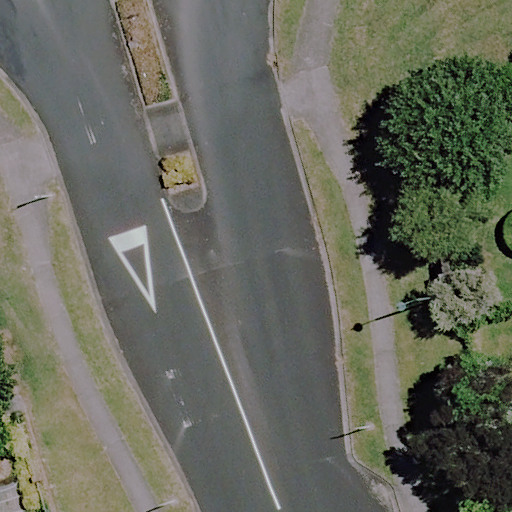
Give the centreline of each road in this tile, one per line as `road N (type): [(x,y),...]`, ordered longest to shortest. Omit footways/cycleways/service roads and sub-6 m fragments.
road 1 (residential): [(241,382),(135,265),(53,0)]
road 2 (residential): [(196,0),(265,225),(241,382)]
road 3 (residential): [(279,511),(241,382)]
